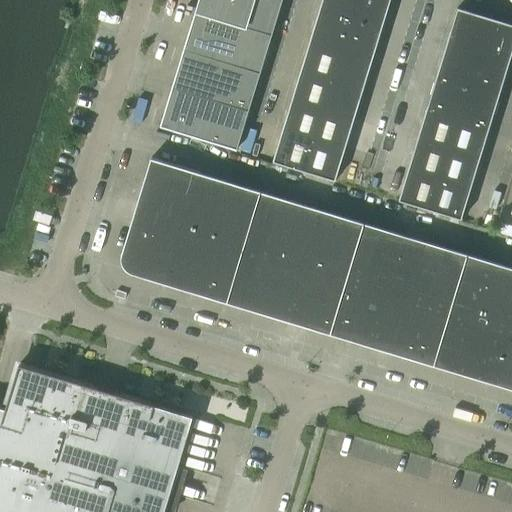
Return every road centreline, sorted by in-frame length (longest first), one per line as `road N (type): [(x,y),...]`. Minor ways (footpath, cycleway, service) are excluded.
road 1 (unclassified): [(140,0),(48,308)]
road 2 (unclassified): [(295,386),(48,308)]
road 3 (unclassified): [(511,451),(295,386)]
road 4 (unknown): [(485,511),(353,474)]
road 5 (unclassified): [(257,511),(295,386)]
